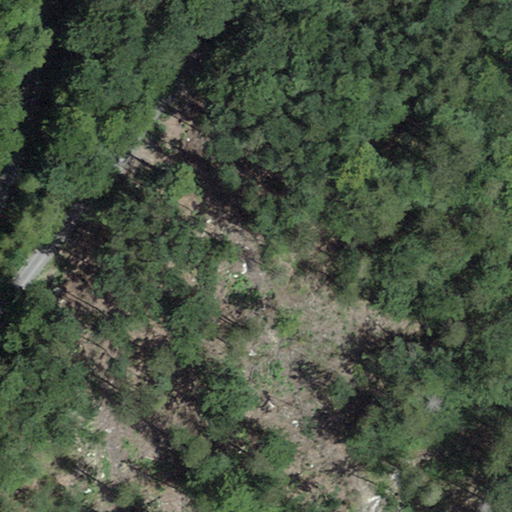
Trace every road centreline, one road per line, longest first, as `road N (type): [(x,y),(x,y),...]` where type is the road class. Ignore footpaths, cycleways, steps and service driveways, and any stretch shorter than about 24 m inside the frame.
road 1 (track): [(243,0),(0,307)]
road 2 (track): [(0,194),(27,111),(38,0)]
